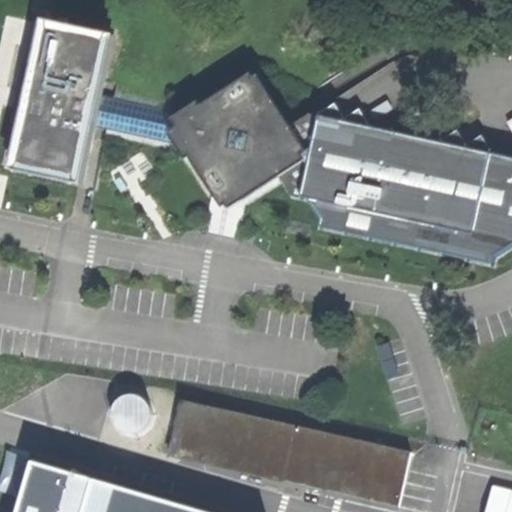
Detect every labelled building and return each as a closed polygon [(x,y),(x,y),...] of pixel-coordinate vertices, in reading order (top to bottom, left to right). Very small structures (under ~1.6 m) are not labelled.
[(114,39),(46,24),(29,103),(15,169),(82,184),(95,127),(101,96),(114,39)] [(204,109),(175,127),(194,157),(215,190),(219,188),(231,190),(244,192),(247,197),(281,176),(293,196),(309,200),(324,221),(323,228),(495,266),(497,258),(511,249),(511,159),(311,115),(291,129),(259,74),(204,109)] [(101,96),(95,127),(177,146),(188,162),(194,157),(175,127),(204,109),(200,103),(182,114),(101,96)] [(153,409),(114,392),(102,419),(141,436),(153,409)] [(182,401),(170,454),(311,486),(400,506),(412,453),(182,401)] [(210,511),(28,459),(12,511),(210,511)] [(511,511),(511,490),(487,485),(480,511),(511,511)]
